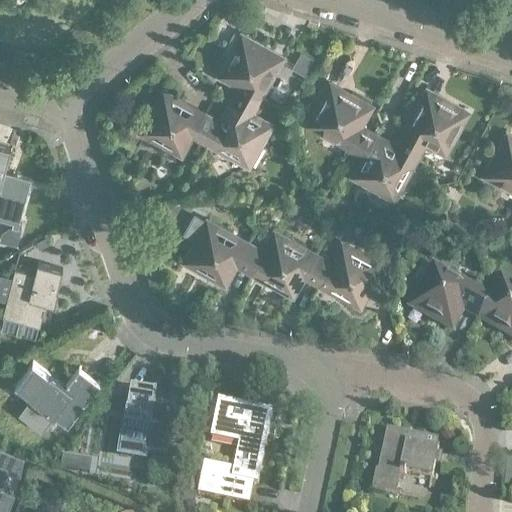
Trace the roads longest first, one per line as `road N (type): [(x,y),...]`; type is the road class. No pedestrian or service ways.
road 1 (unclassified): [(329,368),(184,346),(152,332),(128,295),(58,120)]
road 2 (unclassified): [(480,511),(489,438),(482,418),(455,394),(329,368)]
road 3 (unclassified): [(328,0),(501,54)]
road 4 (unclassified): [(58,120),(190,0)]
road 5 (unclassified): [(302,511),(329,368)]
